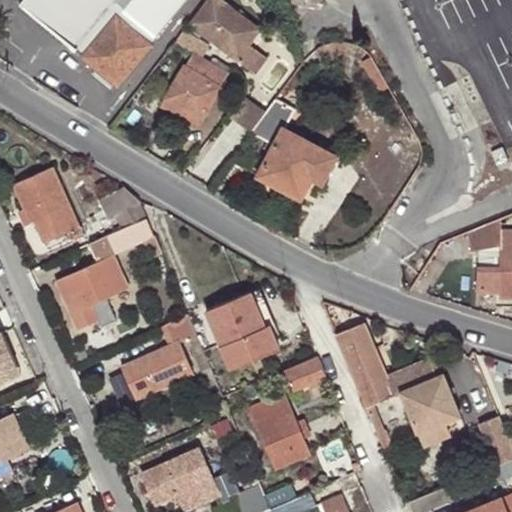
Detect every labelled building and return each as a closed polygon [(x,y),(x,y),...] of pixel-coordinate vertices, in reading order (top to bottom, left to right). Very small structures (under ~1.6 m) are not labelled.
[(24,0),(21,3),(75,50),(110,8),(116,0),(24,0)] [(116,13),(81,54),(118,87),(154,46),(152,44),(188,0),(116,0),(110,8),(116,13)] [(219,0),(206,0),(189,24),(238,62),(250,45),(244,40),(254,26),(219,0)] [(81,54),(116,13),(110,8),(75,50),(81,54)] [(260,30),(254,26),(244,40),(250,45),(260,30)] [(227,75),(191,54),(159,107),(179,117),(183,110),(201,119),(227,75)] [(292,111),(274,100),(251,133),(273,145),(256,176),(301,200),(311,180),(321,184),(336,157),(283,127),(292,111)] [(183,110),(179,117),(196,127),(201,119),(183,110)] [(510,161),(503,148),(493,152),(499,166),(510,161)] [(76,241),(84,238),(53,169),(13,185),(25,210),(18,212),(24,227),(36,224),(43,243),(70,231),(76,241)] [(140,203),(123,188),(100,201),(108,222),(117,217),(115,214),(140,203)] [(117,217),(122,231),(147,220),(140,203),(115,214),(117,217)] [(502,217),(463,232),(472,250),(479,245),(481,289),(502,289),(503,295),(511,294),(511,228),(502,228),(502,217)] [(122,231),(92,244),(100,262),(56,282),(77,330),(102,320),(94,304),(130,288),(116,256),(155,239),(147,220),(122,231)] [(258,330),(274,323),(260,290),(244,297),(258,330)] [(279,335),(274,323),(258,330),(244,297),(208,312),(232,368),(279,350),(274,336),(279,335)] [(189,317),(166,328),(173,344),(122,366),(138,400),(195,377),(181,344),(197,337),(189,317)] [(356,383),(385,371),(364,324),(338,335),(356,383)] [(10,332),(0,336),(0,377),(26,366),(10,332)] [(326,380),(317,358),(277,375),(281,384),(289,380),(294,392),(326,380)] [(385,371),(356,383),(367,408),(402,393),(419,434),(461,417),(443,375),(431,359),(387,377),(385,371)] [(276,470),(311,456),(285,394),(249,408),(276,470)] [(0,460),(27,449),(13,417),(0,422),(0,460)] [(498,467),(511,461),(511,448),(501,422),(483,430),(498,467)] [(184,511),(187,511),(221,498),(201,448),(141,473),(156,507),(178,498),(184,511)] [(423,511),(511,476),(511,461),(498,467),(410,502),(413,511),(423,511)] [(231,496),(237,511),(268,511),(271,511),(267,501),(260,484),(231,496)] [(267,501),(271,511),(298,499),(294,489),(267,501)] [(298,499),(271,511),(302,511),(316,506),(312,494),(298,499)] [(349,511),(343,496),(322,505),(324,511),(349,511)] [(507,511),(502,497),(465,511),(507,511)]
